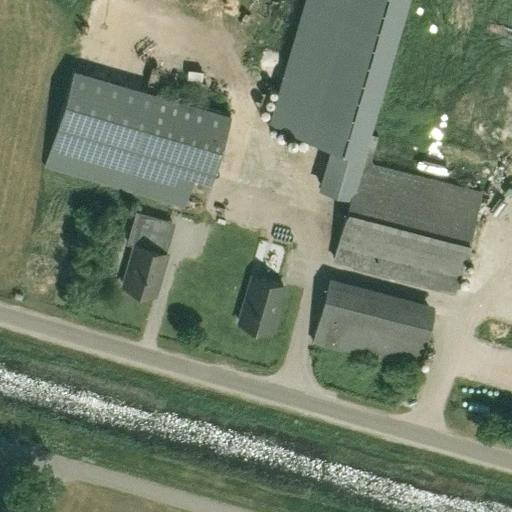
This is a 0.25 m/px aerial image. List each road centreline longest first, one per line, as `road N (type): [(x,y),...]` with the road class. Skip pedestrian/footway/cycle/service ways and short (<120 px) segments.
road 1 (tertiary): [(0,316),(511,468)]
road 2 (unclassified): [(228,511),(0,445)]
